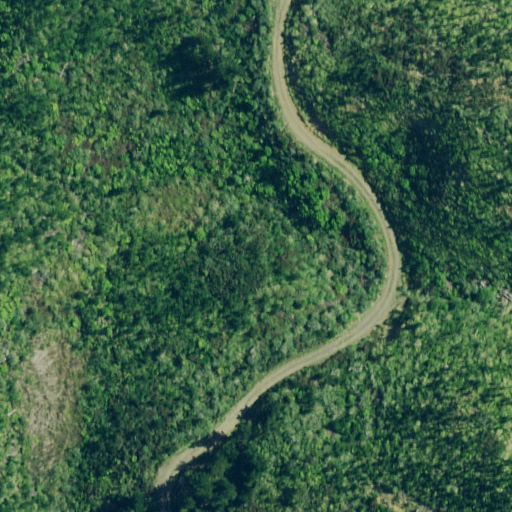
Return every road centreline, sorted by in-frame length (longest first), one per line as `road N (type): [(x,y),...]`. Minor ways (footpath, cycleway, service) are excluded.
road 1 (track): [(278,0),(294,21),(288,122),(313,281),(247,365),(129,439),(108,474),(82,494),(79,511)]
road 2 (track): [(511,103),(454,89),(307,25),(304,0)]
